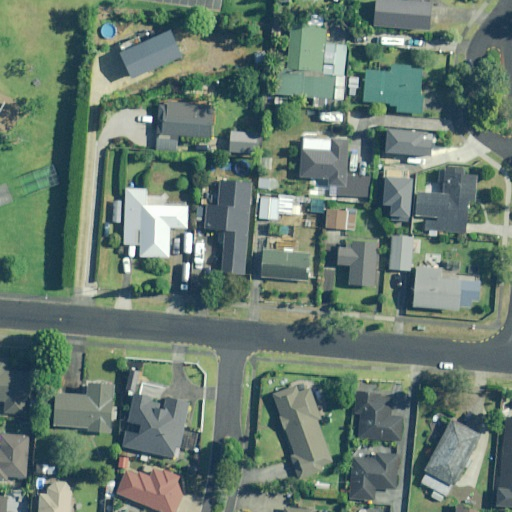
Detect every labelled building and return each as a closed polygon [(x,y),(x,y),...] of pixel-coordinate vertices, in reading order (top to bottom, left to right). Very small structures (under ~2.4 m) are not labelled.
[(435,1),(421,0),(378,0),(377,27),(433,31),(435,1)] [(352,22),(353,4),(341,3),(340,22),(352,22)] [(289,105),(290,95),(315,97),(314,109),(333,110),(334,99),(343,100),(347,45),(328,43),(329,24),(291,21),(288,67),(276,66),(272,104),(289,105)] [(182,60),(170,34),(119,57),(132,84),(182,60)] [(366,71),(365,102),(387,102),(387,106),(397,106),(397,112),(423,113),(423,69),(391,68),(391,72),(366,71)] [(162,72),(142,80),(146,92),(167,84),(167,83),(168,83),(169,82),(169,81),(169,79),(169,78),(169,77),(168,76),(168,75),(167,74),(166,74),(165,73),(164,73),(163,72),(162,72)] [(357,96),(358,77),(350,76),(349,95),(357,96)] [(213,103),(160,101),(158,157),(177,158),(177,141),(211,142),(213,103)] [(259,134),(232,132),(231,152),(257,153),(259,134)] [(309,177),(308,198),(338,200),(338,196),(370,197),(371,176),(347,175),(349,136),(302,134),(300,177),(309,177)] [(469,167),(446,166),(446,172),(441,171),(440,194),(417,193),(416,216),(426,217),(425,235),(436,235),(436,231),(468,232),(470,201),(475,201),(476,175),(468,175),(469,167)] [(270,179),(259,178),(259,188),(270,189),(270,179)] [(252,182),(220,180),(218,206),(206,206),(205,229),(225,230),(222,273),(246,275),(252,182)] [(148,189),(126,188),(124,245),(140,245),(140,257),(169,257),(170,228),(188,228),(188,206),(147,205),(148,189)] [(279,195),(279,198),(278,214),(300,215),(300,206),(293,205),(293,196),(279,195)] [(278,214),(279,198),(261,198),(260,218),(278,219),(278,214)] [(323,200),(311,199),(310,212),(322,213),(323,200)] [(355,210),(325,209),(324,228),(354,229),(355,210)] [(424,225),(410,224),(409,234),(423,235),(424,225)] [(411,270),(414,238),(392,236),(389,269),(411,270)] [(378,243),(353,241),(352,249),(339,248),(338,264),(351,265),(350,284),(375,286),(378,243)] [(310,254),(264,250),(262,278),(308,281),(310,254)] [(442,268),(417,266),(414,307),(459,311),(459,307),(471,308),(472,301),(480,302),(482,282),(459,280),(441,279),(442,268)] [(28,400),(31,371),(7,369),(8,360),(0,359),(0,401),(5,401),(4,413),(27,415),(28,410),(36,410),(36,401),(28,400)] [(114,385),(90,384),(89,397),(55,396),(54,426),(88,427),(88,431),(112,432),(114,385)] [(299,392),(297,386),(273,394),(294,454),(290,456),(299,480),(323,471),(321,466),(332,462),(317,419),(320,418),(310,388),(299,392)] [(391,392),(356,391),(355,416),(359,416),(358,439),(402,441),(403,416),(390,416),(391,392)] [(187,403),(157,398),(155,409),(126,405),(120,448),(176,456),(180,425),(183,425),(187,403)] [(468,444),(436,427),(403,488),(435,505),(468,444)] [(511,511),(511,428),(504,428),(488,427),(479,511),(511,511)] [(198,430),(189,429),(185,451),(194,452),(198,430)] [(0,488),(10,489),(11,469),(12,443),(0,442),(0,488)] [(131,456),(118,456),(118,467),(131,467),(131,456)] [(380,498),(383,473),(384,463),(362,461),(362,468),(335,466),(332,510),(353,511),(354,510),(359,510),(362,507),(374,503),(375,498),(380,498)] [(136,476),(132,487),(114,480),(115,464),(104,463),(102,501),(102,502),(102,507),(112,507),(112,506),(127,511),(164,511),(169,502),(165,500),(165,483),(136,476)] [(57,465),(41,464),(41,474),(57,475),(57,465)] [(329,485),(316,485),(316,496),(329,496),(329,485)] [(55,511),(56,507),(57,491),(33,490),(33,502),(24,501),(23,511),(55,511)]
